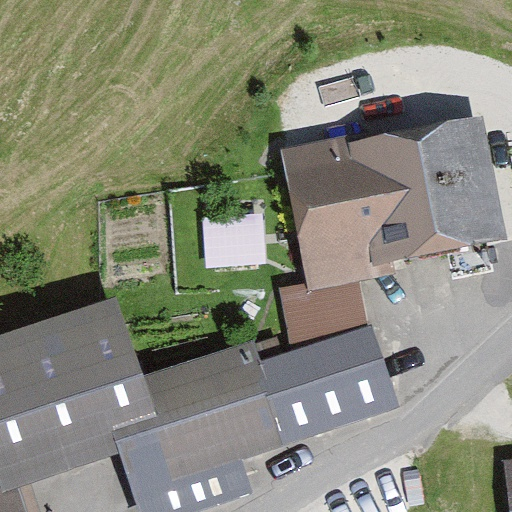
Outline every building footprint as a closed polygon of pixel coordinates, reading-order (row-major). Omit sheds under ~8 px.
[(366,137),(285,155),(312,283),(280,290),(294,352),(369,335),(353,256),(482,228),(463,139),(371,159),(366,137)] [(209,250),(268,249),(267,198),(208,199),(209,250)] [(108,440),(149,427),(134,383),(111,311),(0,346),(0,457),(103,425),(108,440)] [(165,480),(140,488),(147,511),(188,511),(238,497),(227,459),(284,441),(278,424),(386,390),(369,335),(253,370),(246,348),(134,383),(149,427),(165,480)] [(26,511),(14,474),(0,479),(0,511),(26,511)]
